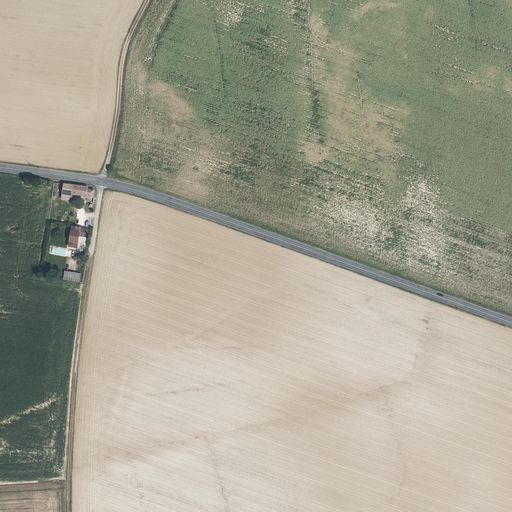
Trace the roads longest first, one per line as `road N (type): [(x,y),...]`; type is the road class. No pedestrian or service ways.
road 1 (secondary): [(102,181),(511,324)]
road 2 (track): [(85,285),(67,402),(67,511)]
road 3 (track): [(102,181),(122,66),(152,0)]
